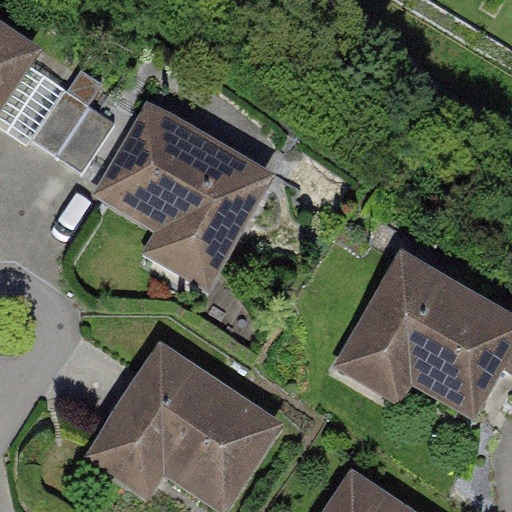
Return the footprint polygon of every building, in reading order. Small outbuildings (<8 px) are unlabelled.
[(0,103),(29,62),(0,41),(0,103)] [(117,132),(33,73),(0,119),(0,126),(81,183),(117,132)] [(264,185),(151,119),(105,196),(219,263),(264,185)] [(511,334),(406,271),(361,346),(473,413),(498,371),(511,379),(511,334)] [(271,432),(163,363),(116,436),(224,505),(271,432)] [(390,511),(359,491),(344,511),(390,511)]
